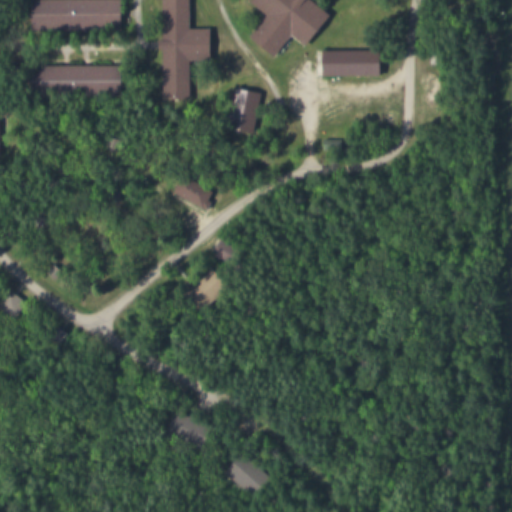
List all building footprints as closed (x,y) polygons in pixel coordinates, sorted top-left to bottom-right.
[(68,0),(68,25),(22,25),(22,0),(68,0)] [(68,0),(114,0),(114,25),(68,25),(68,0)] [(152,92),(153,0),(182,0),(182,23),(201,23),(200,52),(182,52),(181,93),(152,92)] [(315,0),(250,0),(271,18),(255,38),(277,56),(294,35),(310,48),(336,17),(315,0)] [(69,61),(69,93),(23,93),(23,61),(69,61)] [(69,61),(115,61),(115,93),(69,93),(69,61)]
